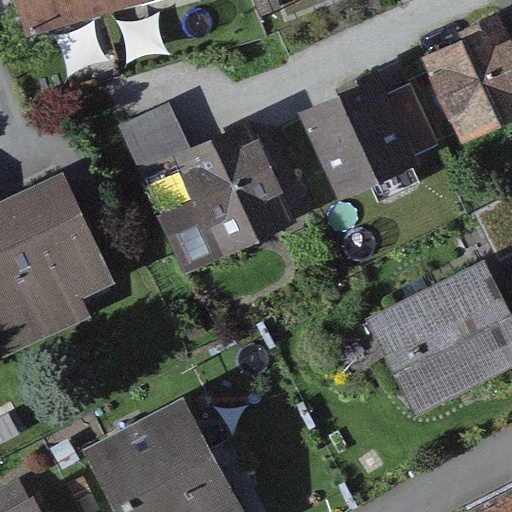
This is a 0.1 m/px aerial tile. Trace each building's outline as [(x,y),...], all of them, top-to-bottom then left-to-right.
[(7,0),(30,77),(192,29),(183,0),(7,0)] [(511,56),(431,85),(465,180),(511,163),(511,56)] [(308,146),(351,232),(426,194),(384,108),(308,146)] [(180,189),(218,281),(298,248),(260,156),(180,189)] [(0,220),(0,361),(115,309),(60,193),(0,220)] [(366,339),(414,439),(511,392),(511,336),(486,282),(366,339)] [(101,479),(118,511),(233,511),(190,431),(101,479)]
